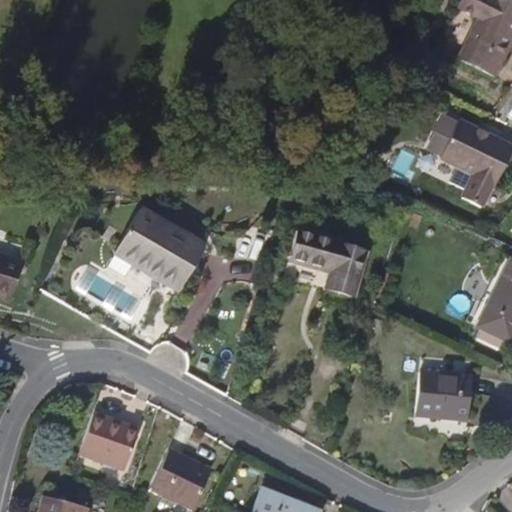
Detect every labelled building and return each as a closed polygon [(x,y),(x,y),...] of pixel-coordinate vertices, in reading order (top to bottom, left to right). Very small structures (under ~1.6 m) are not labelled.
[(454,0),(452,4),(473,15),(450,59),(487,79),(511,32),(511,4),(503,0),(454,0)] [(436,158),(470,175),(490,184),(492,185),(509,149),(455,122),(436,158)] [(490,184),(470,175),(458,201),(478,210),(490,184)] [(177,295),(202,250),(137,214),(111,258),(177,295)] [(351,298),(365,250),(297,231),(289,260),(332,272),(327,291),(351,298)] [(0,298),(10,302),(22,264),(0,256),(0,298)] [(472,326),(502,342),(511,323),(511,264),(504,261),(472,326)] [(466,424),(471,380),(419,374),(413,418),(466,424)] [(138,433),(92,415),(77,456),(123,474),(138,433)] [(207,472),(168,448),(144,485),(183,508),(207,472)] [(313,511),(261,493),(254,511),(313,511)] [(78,511),(80,508),(39,496),(33,511),(78,511)]
